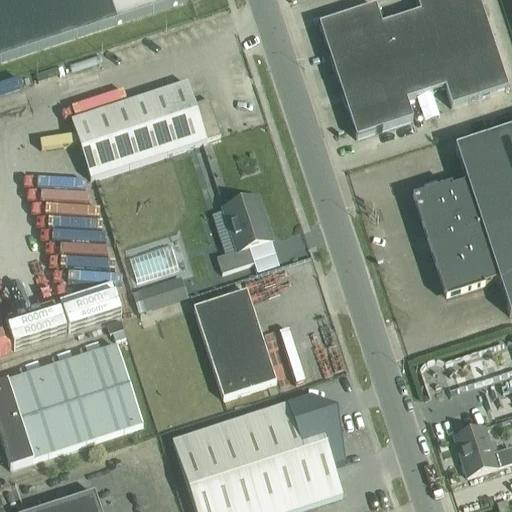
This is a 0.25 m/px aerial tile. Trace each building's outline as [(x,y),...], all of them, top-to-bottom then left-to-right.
[(0,0),(0,63),(116,26),(191,1),(190,0),(0,0)] [(318,28),(355,142),(412,123),(406,104),(444,92),(450,111),(507,92),(476,0),(413,0),(419,16),(381,28),(375,9),(318,28)] [(193,108),(186,87),(70,125),(90,184),(205,146),(205,144),(220,139),(208,103),(193,108)] [(511,317),(511,132),(454,152),(465,187),(451,191),(450,189),(411,201),(445,304),(483,291),(483,289),(497,284),(509,319),(511,317)] [(221,278),(234,273),(253,267),(248,252),(271,244),(257,201),(222,212),(236,255),(216,261),(221,278)] [(141,292),(137,294),(138,295),(144,314),(144,315),(187,301),(180,280),(154,288),(141,292)] [(222,403),(275,386),(246,295),(192,312),(222,403)] [(19,330),(25,351),(71,337),(65,316),(19,330)] [(0,445),(9,473),(28,467),(142,430),(116,350),(0,387),(0,445)] [(193,511),(303,511),(323,505),(342,499),(310,400),(171,445),(193,511)] [(488,446),(483,432),(453,441),(466,481),(496,472),(511,466),(511,450),(495,456),(496,452),(495,448),(491,445),(488,446)] [(98,511),(94,496),(44,511),(98,511)] [(497,511),(508,511),(506,503),(496,507),(497,511)]
